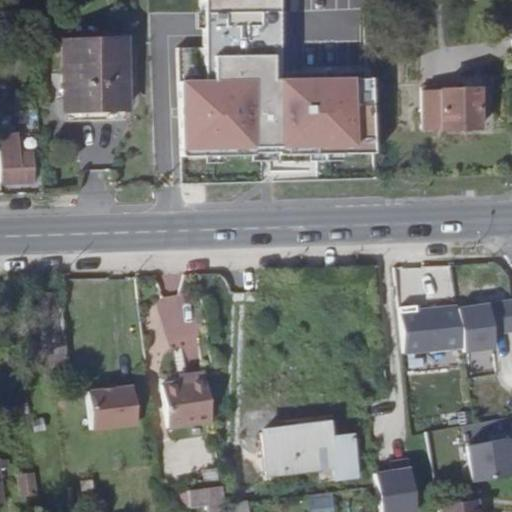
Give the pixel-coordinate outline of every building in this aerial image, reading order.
[(194,0),(196,77),(167,78),(169,157),(363,153),(361,74),(276,76),(274,0),(194,0)] [(119,43),(59,43),(58,113),(118,113),(119,43)] [(458,90),(419,91),(419,108),(419,136),(438,136),(476,135),(476,112),(482,111),(481,94),(458,94),(458,90)] [(0,140),(0,180),(31,181),(30,154),(12,154),(11,140),(0,140)] [(56,324),(58,295),(39,293),(36,322),(56,324)] [(165,355),(198,353),(194,295),(162,297),(165,355)] [(501,295),(449,303),(456,345),(460,351),(489,346),(488,335),(507,332),(501,295)] [(449,303),(398,311),(404,352),(456,345),(449,303)] [(60,333),(39,334),(40,367),(61,367),(60,333)] [(126,383),(81,390),(87,432),(132,425),(126,383)] [(204,392),(192,393),(199,438),(211,437),(204,392)] [(305,423),(307,439),(329,437),(329,442),(336,442),(335,421),(305,423)] [(298,424),(299,433),(300,440),(307,439),(305,423),(298,424)] [(266,476),(310,473),(307,439),(300,440),(299,433),(263,435),(266,476)] [(307,439),(310,473),(347,470),(345,441),(336,442),(329,442),(329,437),(307,439)] [(502,438),(460,445),(466,484),(509,477),(502,438)] [(354,440),(345,441),(347,470),(356,470),(354,440)] [(413,511),(407,468),(368,473),(374,511),(413,511)] [(218,487),(174,489),(175,508),(219,507),(218,487)] [(244,511),(243,500),(221,504),(222,511),(244,511)] [(481,511),(479,501),(439,507),(439,511),(481,511)]
